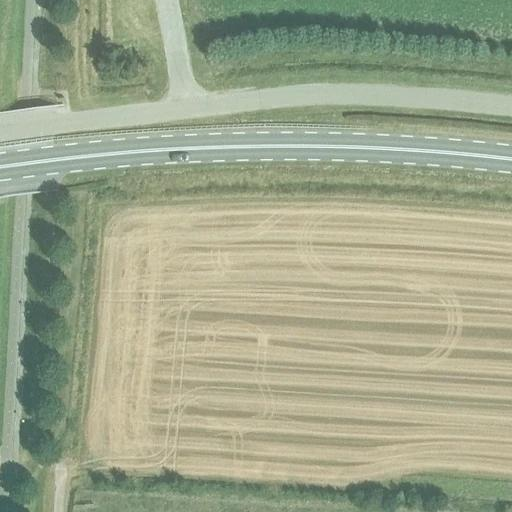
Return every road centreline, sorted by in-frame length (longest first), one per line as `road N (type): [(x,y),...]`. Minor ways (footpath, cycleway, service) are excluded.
road 1 (tertiary): [(511,107),(286,95),(0,131)]
road 2 (primary): [(511,159),(377,147),(215,146),(0,165)]
